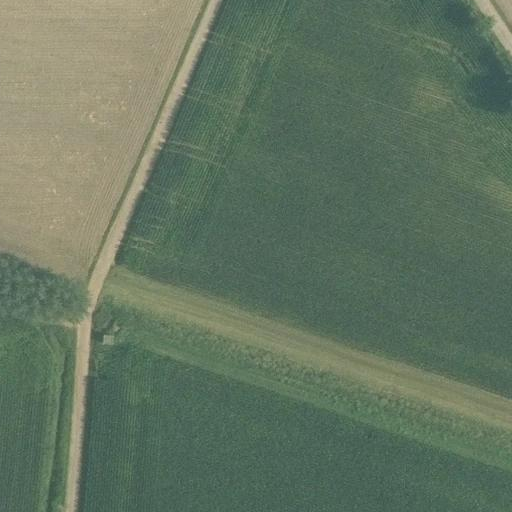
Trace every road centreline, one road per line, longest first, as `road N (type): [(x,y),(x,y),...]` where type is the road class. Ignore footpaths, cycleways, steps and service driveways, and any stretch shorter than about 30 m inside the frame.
road 1 (track): [(96,280),(219,0)]
road 2 (track): [(96,280),(64,511)]
